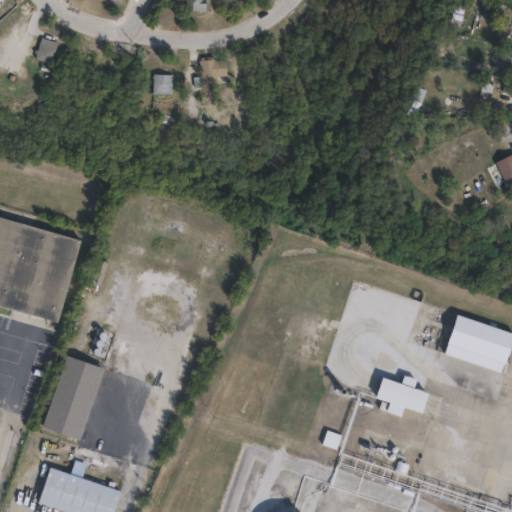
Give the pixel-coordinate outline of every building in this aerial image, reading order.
[(207,2),(207,12),(197,13),(197,10),(189,11),(187,0),(210,0),(211,2),(207,2)] [(54,42),(53,46),(58,47),(53,69),(31,63),(37,41),(45,43),(46,40),(54,42)] [(210,59),(211,62),(213,61),(213,64),(222,63),(224,78),(215,80),(216,90),(201,92),(196,63),(199,63),(198,61),(210,59)] [(170,96),(151,96),(151,77),(170,77),(170,96)] [(511,84),(511,96),(500,94),(503,82),(511,84)] [(425,94),(412,121),(404,118),(417,90),(425,94)] [(511,185),(505,191),(493,167),(511,157),(511,185)] [(0,217),(82,241),(59,323),(0,305),(0,217)] [(459,313),(458,314),(511,332),(511,357),(508,356),(502,373),(438,351),(451,313),(454,314),(455,311),(459,313)] [(102,381),(81,440),(44,427),(69,356),(102,367),(106,369),(102,381)] [(414,379),(411,388),(424,393),(418,411),(417,413),(401,408),(398,417),(376,410),(379,400),(372,397),(372,395),(378,377),(398,384),(401,375),(414,379)] [(342,436),(337,450),(323,445),(328,431),(342,436)] [(83,466),(78,480),(95,485),(104,488),(106,483),(111,485),(110,490),(117,493),(110,511),(59,511),(35,504),(47,469),(67,476),(72,462),(83,466)]
